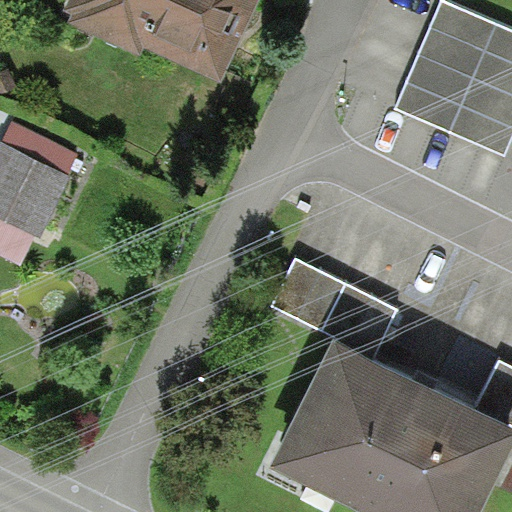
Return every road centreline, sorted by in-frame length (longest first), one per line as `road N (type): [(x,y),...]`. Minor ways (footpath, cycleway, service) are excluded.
road 1 (residential): [(79,511),(342,0)]
road 2 (unknown): [(276,137),(511,250)]
